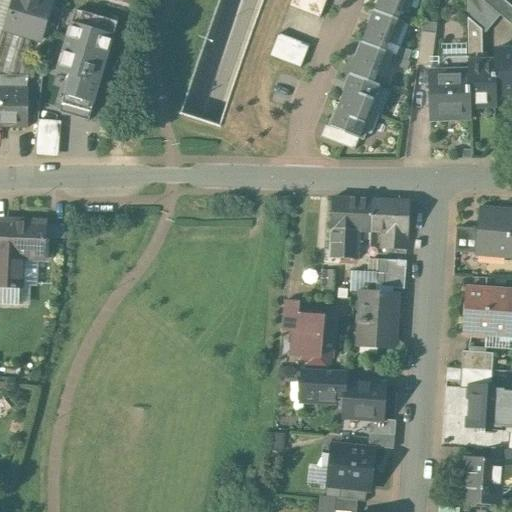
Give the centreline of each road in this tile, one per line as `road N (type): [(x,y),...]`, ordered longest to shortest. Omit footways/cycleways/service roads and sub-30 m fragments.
road 1 (primary): [(242,0),(138,336),(98,511)]
road 2 (residential): [(437,179),(413,511)]
road 3 (residential): [(0,178),(302,178)]
road 4 (residential): [(302,178),(302,121),(350,0)]
road 5 (residential): [(302,178),(437,179)]
